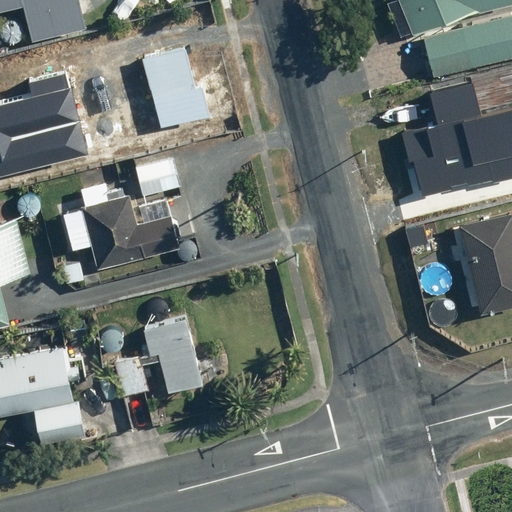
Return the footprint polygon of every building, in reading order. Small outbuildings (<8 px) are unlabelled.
[(31,0),(38,28),(88,17),(84,0),(31,0)] [(511,0),(391,0),(389,1),(402,33),(414,29),(415,32),(481,6),(481,7),(511,0)] [(436,74),(511,54),(511,13),(426,35),(436,74)] [(140,60),(160,132),(209,118),(201,90),(197,91),(185,48),(140,60)] [(0,107),(0,176),(86,155),(79,125),(13,141),(12,138),(81,120),(67,66),(28,76),(34,99),(0,107)] [(416,158),(425,194),(511,174),(511,107),(491,113),(481,70),(424,84),(432,121),(402,128),(409,159),(416,158)] [(174,155),(138,164),(145,193),(181,184),(174,155)] [(100,265),(181,244),(178,234),(182,233),(179,220),(175,221),(173,212),(138,221),(130,192),(127,193),(125,186),(109,190),(107,180),(83,186),(87,202),(84,204),(85,206),(65,212),(75,248),(94,243),(100,265)] [(511,210),(462,223),(483,311),(511,304),(511,210)] [(0,220),(0,324),(11,321),(0,279),(0,277),(31,269),(17,217),(0,220)] [(64,263),(69,281),(85,276),(81,259),(64,263)] [(203,380),(187,316),(146,326),(152,351),(117,360),(126,393),(151,387),(144,362),(163,357),(170,388),(203,380)] [(35,341),(48,338),(46,328),(34,331),(35,341)] [(226,336),(223,330),(217,331),(214,336),(217,341),(223,341),(226,336)] [(68,344),(0,357),(0,408),(1,414),(38,407),(44,440),(87,433),(80,395),(74,397),(70,378),(83,376),(80,362),(71,364),(68,344)]
